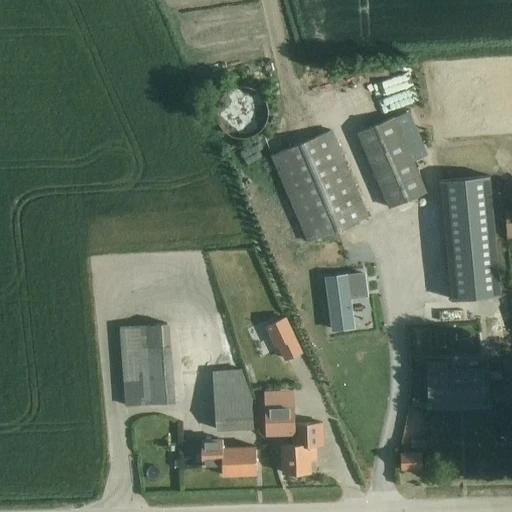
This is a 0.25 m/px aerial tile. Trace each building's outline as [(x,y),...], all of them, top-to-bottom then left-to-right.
[(213,70),(238,63),(234,50),(209,57),(213,70)] [(511,86),(508,63),(498,65),(502,89),(511,86)] [(378,77),(385,108),(431,98),(424,66),(378,77)] [(229,136),(233,138),(238,139),(240,139),(243,139),(245,139),(247,139),(250,138),(254,137),(256,136),(258,134),(260,133),(262,131),(263,129),(265,127),(266,125),(267,123),(268,121),(269,119),(269,116),(270,114),(270,112),(270,109),(269,107),(269,105),(268,102),(267,100),(266,98),(265,96),(263,94),(260,91),(258,89),(256,88),(254,87),(251,86),(249,85),(247,85),(244,85),(242,85),(240,85),(237,85),(235,86),(233,86),(231,87),(228,88),(226,90),(225,91),(223,93),(221,94),(220,96),(219,98),(217,101),(217,103),(216,105),(215,107),(215,110),(215,112),(215,115),(215,117),(216,119),(217,122),(218,124),(219,126),(220,128),(222,130),(223,131),(225,133),(227,134),(229,136)] [(359,132),(390,208),(426,192),(395,117),(359,132)] [(273,154),(310,241),(368,217),(331,130),(273,154)] [(489,176),(441,180),(452,300),(500,295),(490,189),(489,176)] [(366,271),(326,277),(333,332),(355,329),(351,297),(369,295),(366,271)] [(266,296),(267,274),(233,272),(232,295),(266,296)] [(284,318),(267,326),(276,346),(279,345),(286,359),(301,352),(284,318)] [(126,406),(173,403),(168,323),(120,326),(126,406)] [(428,363),(429,385),(429,405),(483,404),(483,370),(446,371),(446,362),(428,363)] [(217,431),(254,428),(252,398),(241,369),(212,371),(217,431)] [(322,401),(315,384),(304,389),(311,405),(322,401)] [(265,408),(266,433),(293,433),(294,433),(294,424),(293,407),(265,408)] [(323,444),(322,423),(294,424),(294,433),(293,433),(293,444),(282,445),(283,473),(310,472),(309,460),(316,459),(315,445),(323,444)] [(201,440),(201,445),(202,465),(222,464),(222,475),(257,474),(256,454),(255,446),(222,448),(222,439),(201,440)] [(400,454),(401,468),(422,468),(421,453),(400,454)]
